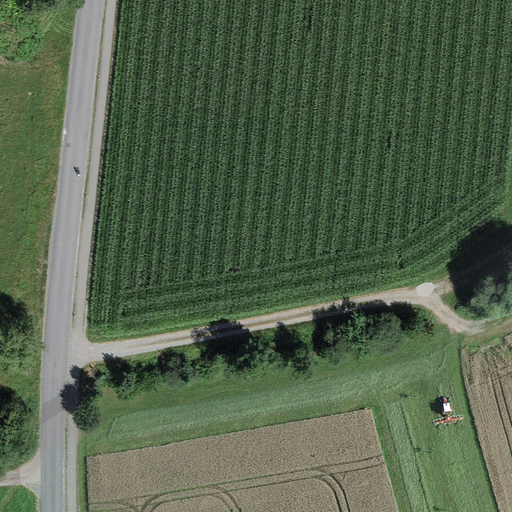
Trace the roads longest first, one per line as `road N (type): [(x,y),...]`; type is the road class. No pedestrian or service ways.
road 1 (tertiary): [(92,0),(60,298),(53,511)]
road 2 (track): [(57,355),(421,297),(460,327),(479,329),(511,309)]
